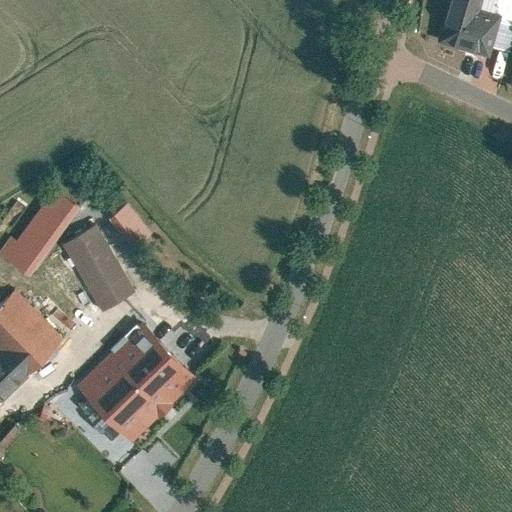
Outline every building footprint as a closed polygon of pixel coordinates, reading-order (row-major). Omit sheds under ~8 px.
[(487,55),(497,20),(511,23),(511,0),(447,0),(436,41),(487,55)] [(0,251),(0,252),(22,268),(73,200),(51,184),(0,251)] [(133,240),(148,226),(121,198),(106,213),(133,240)] [(134,289),(95,223),(61,243),(100,308),(134,289)] [(61,334),(14,288),(0,301),(0,348),(24,372),(61,334)] [(84,389),(128,435),(192,375),(149,329),(84,389)] [(0,396),(24,372),(0,348),(0,396)]
